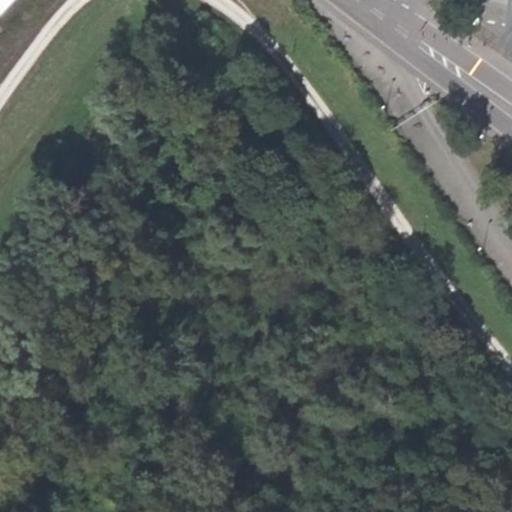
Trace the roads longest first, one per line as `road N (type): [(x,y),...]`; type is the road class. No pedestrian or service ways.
road 1 (track): [(214,0),(265,40),(334,125),(410,243),(511,365)]
road 2 (primary): [(353,0),(511,111)]
road 3 (track): [(0,101),(78,0)]
